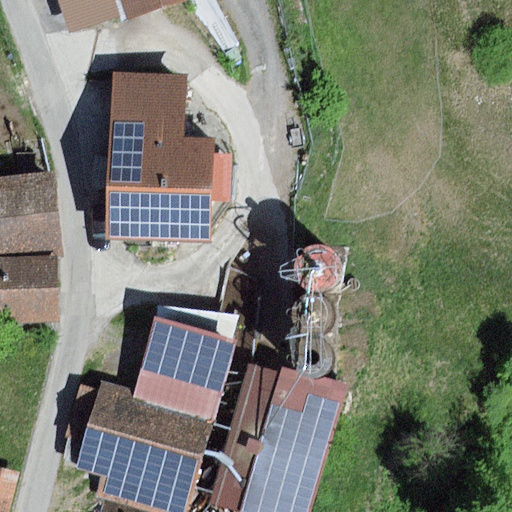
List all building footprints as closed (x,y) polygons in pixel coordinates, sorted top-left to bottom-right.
[(126,20),(119,0),(60,0),(73,37),(126,20)] [(119,0),(126,20),(128,26),(209,0),(119,0)] [(194,78),(117,75),(112,243),(221,246),(224,143),(192,143),(194,78)] [(60,175),(0,179),(0,258),(66,253),(60,175)] [(64,259),(0,260),(0,327),(66,325),(64,259)] [(194,511),(246,345),(161,322),(141,392),(103,384),(101,394),(83,388),(64,467),(107,479),(99,501),(136,511),(194,511)] [(230,511),(246,511),(286,376),(250,366),(211,506),(230,511)] [(323,511),(358,391),(288,370),(286,376),(246,511),(323,511)] [(0,511),(13,511),(21,474),(0,470),(0,511)]
